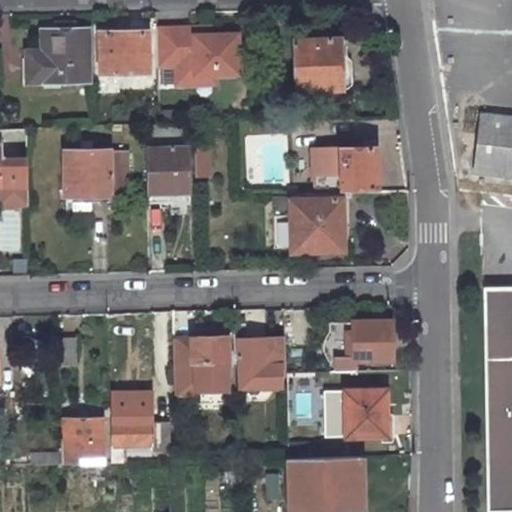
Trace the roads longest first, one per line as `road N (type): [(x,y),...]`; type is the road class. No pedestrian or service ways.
road 1 (residential): [(0,297),(434,285)]
road 2 (residential): [(399,0),(429,178),(434,285)]
road 3 (residential): [(434,285),(441,511)]
